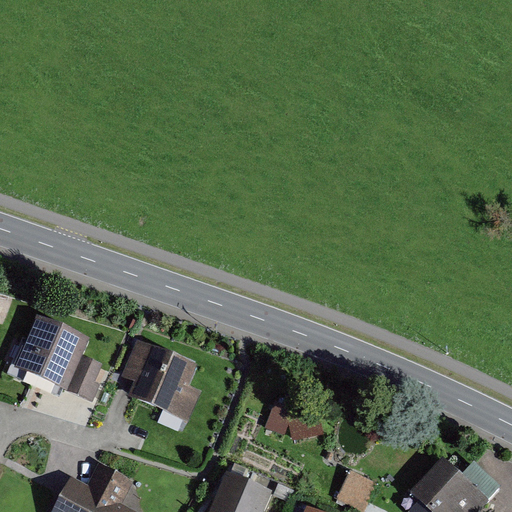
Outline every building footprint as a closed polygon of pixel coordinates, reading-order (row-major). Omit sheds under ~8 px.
[(86,346),(30,323),(10,376),(94,409),(103,389),(93,385),(101,369),(79,361),(86,346)] [(194,371),(135,345),(120,382),(133,386),(126,401),(191,426),(202,396),(185,389),(194,371)] [(479,511),(484,507),(438,465),(409,496),(427,511),(479,511)] [(86,490),(71,482),(53,511),(128,511),(121,508),(134,486),(98,469),(86,490)] [(368,511),(379,487),(352,476),(340,503),(361,511),(368,511)] [(262,511),(268,497),(223,478),(208,511),(262,511)]
